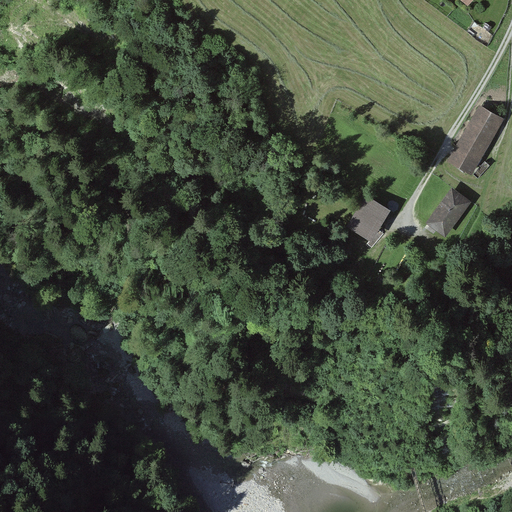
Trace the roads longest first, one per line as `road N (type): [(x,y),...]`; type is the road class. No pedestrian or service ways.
road 1 (track): [(511,28),(402,220),(461,253)]
road 2 (track): [(511,61),(508,117),(486,196)]
